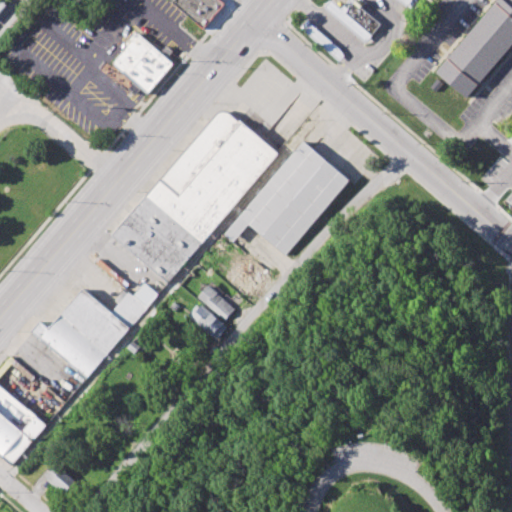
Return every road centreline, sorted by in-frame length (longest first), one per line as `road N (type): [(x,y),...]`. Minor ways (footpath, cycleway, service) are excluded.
road 1 (residential): [(408,154),(358,197),(80,511)]
road 2 (secondary): [(0,327),(274,0)]
road 3 (residential): [(258,20),(511,242)]
road 4 (residential): [(446,511),(407,474),(377,465),(340,472),(313,511)]
